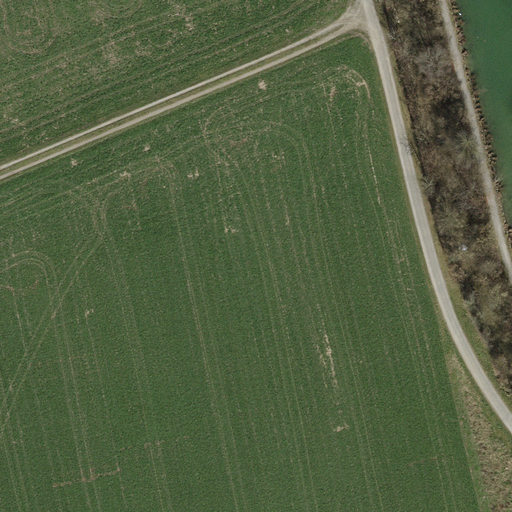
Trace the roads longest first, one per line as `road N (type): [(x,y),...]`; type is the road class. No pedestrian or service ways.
road 1 (track): [(511,420),(464,345),(441,287),(371,0)]
road 2 (track): [(0,168),(372,7)]
